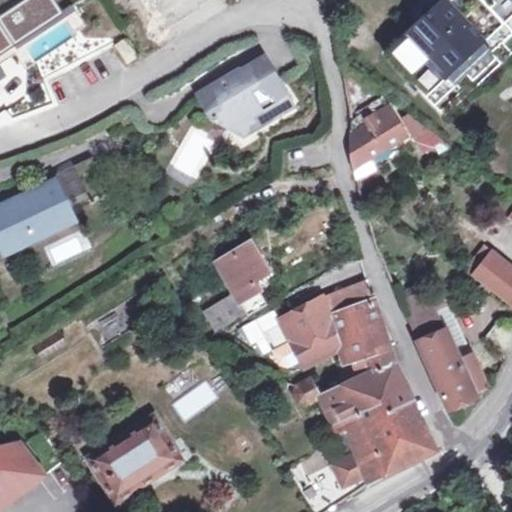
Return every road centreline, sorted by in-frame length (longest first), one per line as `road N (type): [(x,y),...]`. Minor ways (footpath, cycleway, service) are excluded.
road 1 (residential): [(308,0),(327,39),(340,107),(337,156),(373,273),(421,396),(465,450)]
road 2 (residential): [(0,145),(114,101),(278,0)]
